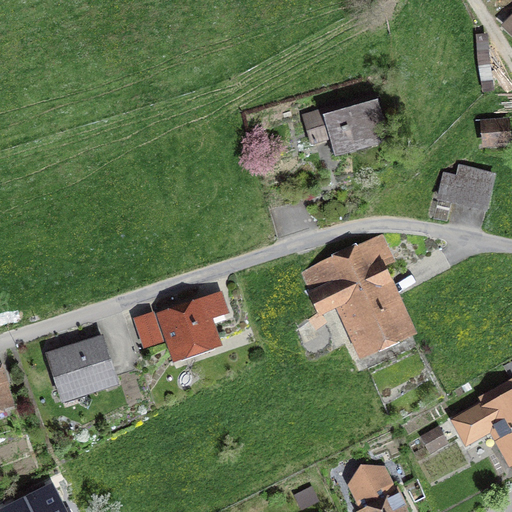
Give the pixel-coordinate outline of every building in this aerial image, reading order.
[(333,151),(388,135),(376,95),(304,115),(313,145),(330,140),(333,151)] [(505,123),(485,125),(487,144),(506,142),(505,123)] [(440,196),(486,208),(493,176),(460,168),(457,178),(444,175),(440,196)] [(260,179),(269,209),(293,202),(284,172),(260,179)] [(366,346),(402,329),(373,269),(393,261),(382,237),(302,273),(319,310),(345,298),(366,346)] [(224,311),(219,296),(162,316),(175,355),(216,341),(207,316),(224,311)] [(163,342),(155,318),(140,323),(149,347),(163,342)] [(102,338),(48,356),(61,396),(115,378),(102,338)] [(0,407),(8,404),(1,381),(6,379),(2,365),(0,365),(0,407)] [(507,461),(511,458),(511,393),(507,385),(453,418),(464,437),(487,424),(507,461)] [(393,490),(383,469),(368,477),(360,471),(351,485),(364,511),(362,511),(361,511),(402,511),(401,509),(406,507),(397,488),(393,490)] [(58,511),(49,491),(7,511),(58,511)]
